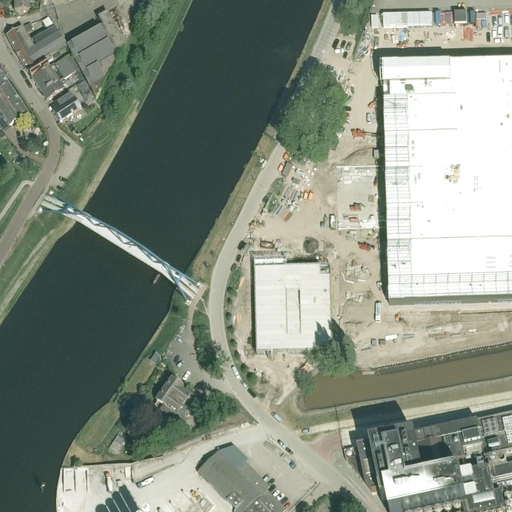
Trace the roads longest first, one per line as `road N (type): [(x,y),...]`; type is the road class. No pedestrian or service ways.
road 1 (unclassified): [(236,386),(217,334),(217,288),(279,143)]
road 2 (unclassified): [(0,254),(54,147),(0,42)]
road 3 (unknown): [(267,172),(305,180),(343,253),(429,249)]
road 4 (unclassified): [(365,511),(236,386)]
